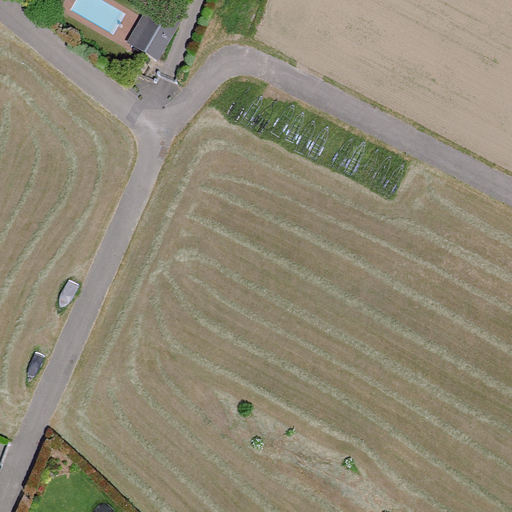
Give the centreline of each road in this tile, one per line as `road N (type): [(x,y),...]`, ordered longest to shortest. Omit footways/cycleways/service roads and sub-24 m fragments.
road 1 (residential): [(163,136),(220,72),(254,62),(511,191)]
road 2 (residential): [(14,479),(163,136)]
road 3 (residential): [(0,6),(163,136)]
